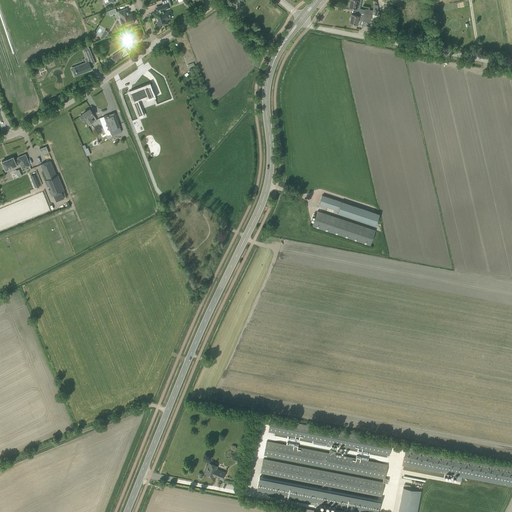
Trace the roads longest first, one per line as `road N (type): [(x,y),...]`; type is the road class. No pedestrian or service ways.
road 1 (secondary): [(126,511),(263,197),(270,163),(266,85),(275,54)]
road 2 (unclassified): [(302,19),(511,65)]
road 3 (unclassified): [(0,139),(155,45)]
